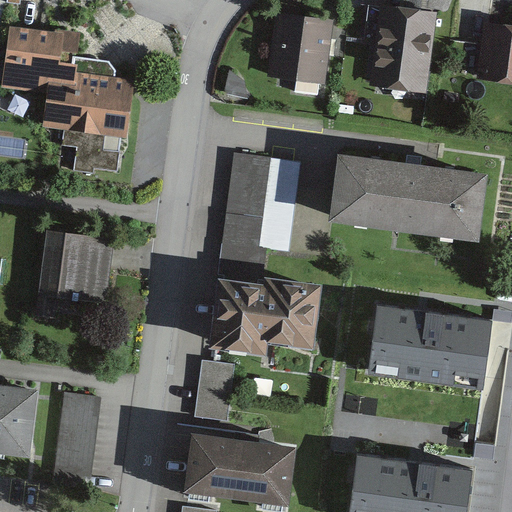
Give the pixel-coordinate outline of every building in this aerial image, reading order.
[(428,10),(384,5),(376,80),(420,85),(428,10)] [(325,19),(282,14),(275,72),(319,77),(325,19)] [(511,26),(490,23),(484,72),(511,76),(511,26)] [(103,130),(125,133),(131,79),(73,73),(74,63),(57,61),(61,31),(15,26),(8,82),(50,87),(45,123),(67,126),(65,142),(79,144),(76,170),(92,171),(93,164),(114,166),(116,151),(100,150),(103,130)] [(268,273),(275,274),(278,247),(301,249),(311,159),(245,151),(230,275),(268,280),(268,273)] [(474,228),(481,170),(343,153),(336,211),(474,228)] [(101,296),(109,239),(49,231),(38,312),(53,314),(56,290),(101,296)] [(230,275),(221,274),(214,342),(268,348),(269,336),(311,340),(318,278),(275,274),(268,273),(268,280),(230,275)] [(381,306),(373,364),(480,378),(487,320),(381,306)] [(234,362),(203,358),(196,414),(227,418),(234,362)] [(39,390),(0,385),(0,454),(30,458),(39,390)] [(91,477),(101,397),(64,393),(54,473),(91,477)] [(297,447),(191,434),(184,493),(289,506),(297,447)] [(463,511),(470,470),(360,455),(351,511),(463,511)]
